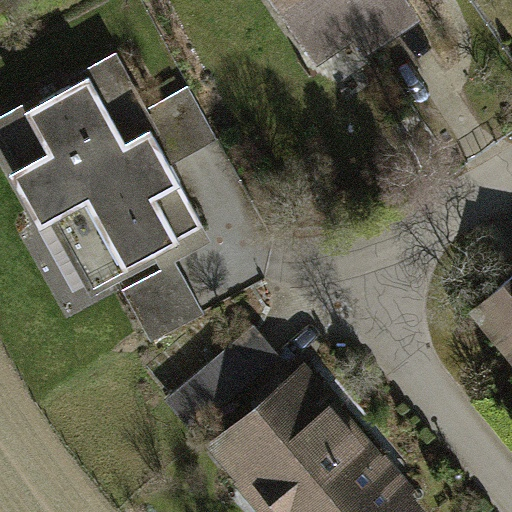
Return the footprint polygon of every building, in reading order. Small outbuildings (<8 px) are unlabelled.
[(411,0),(280,0),(319,59),(358,34),(369,51),(422,17),(411,0)] [(200,233),(108,61),(0,117),(0,150),(78,297),(200,233)] [(177,263),(124,292),(152,341),(204,312),(177,263)] [(511,280),(475,309),(511,357),(511,280)] [(253,326),(169,401),(197,432),(281,358),(253,326)] [(264,511),(430,511),(438,507),(312,351),(204,437),(264,511)]
